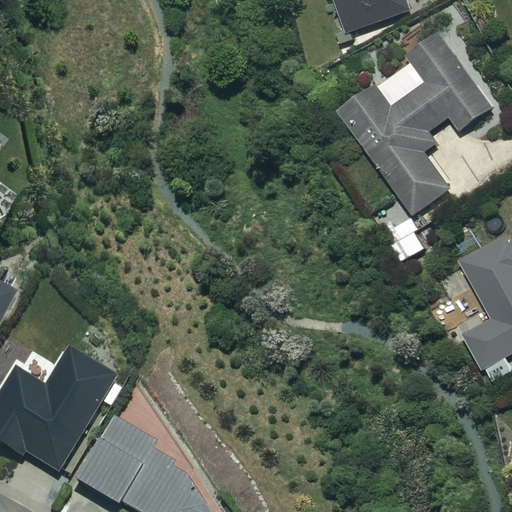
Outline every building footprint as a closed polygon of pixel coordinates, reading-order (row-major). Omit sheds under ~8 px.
[(340,0),(352,35),(415,14),(409,0),(340,0)] [(505,112),(453,37),(415,63),(419,69),(348,118),(418,219),(456,192),(431,156),(443,148),(435,135),(456,120),(468,137),(505,112)] [(432,253),(421,237),(399,251),(410,267),(432,253)] [(511,242),(468,267),(499,324),(470,341),(488,372),(511,359),(511,242)] [(0,316),(13,295),(0,286),(0,316)] [(121,384),(73,353),(49,392),(20,375),(0,406),(0,444),(25,460),(29,454),(63,476),(121,384)] [(162,452),(122,427),(84,487),(123,511),(128,511),(129,510),(132,511),(210,511),(179,472),(158,459),(162,452)]
